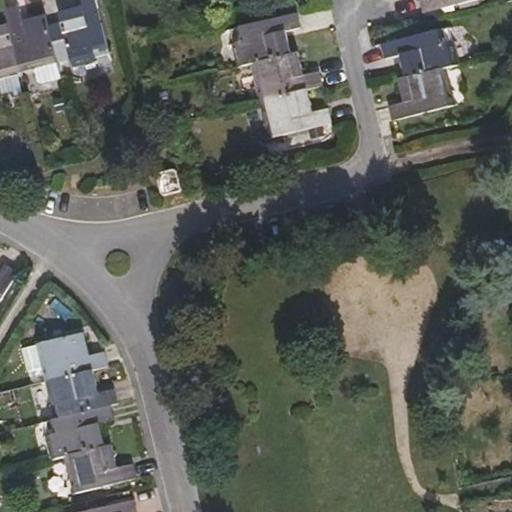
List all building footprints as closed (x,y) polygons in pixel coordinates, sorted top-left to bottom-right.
[(108,48),(95,0),(80,0),(82,8),(58,14),(60,18),(60,23),(49,26),(58,62),(70,59),(72,67),(96,60),(94,51),(108,48)] [(484,0),(420,0),(423,15),(484,0)] [(58,62),(49,26),(46,16),(23,22),(20,7),(4,11),(8,26),(20,72),(58,62)] [(292,56),(287,34),(302,30),(298,15),(239,29),(242,43),(233,44),(239,70),(252,66),(292,56)] [(0,77),(20,72),(8,26),(0,28),(0,77)] [(458,67),(453,43),(444,44),(440,32),(381,45),(385,62),(400,58),(404,79),(445,69),(458,67)] [(324,89),(320,73),(305,77),(299,55),(292,56),(252,66),(262,104),(309,93),(324,89)] [(455,108),(445,69),(404,79),(399,81),(404,104),(390,107),(393,123),(455,108)] [(333,125),(329,110),(314,114),(309,93),(262,104),(270,141),(333,125)] [(180,192),(177,175),(174,171),(159,175),(157,178),(161,195),(164,197),(179,194),(180,192)] [(0,304),(18,274),(5,265),(0,274),(0,304)] [(85,334),(39,346),(22,350),(28,375),(45,371),(48,383),(94,372),(109,368),(106,354),(91,357),(85,334)] [(119,405),(114,390),(99,393),(94,372),(48,383),(56,420),(112,407),(119,405)] [(107,448),(101,426),(116,421),(112,407),(56,420),(54,421),(57,435),(47,437),(53,462),(67,458),(107,448)] [(137,481),(133,465),(118,469),(112,446),(107,448),(67,458),(76,496),(137,481)] [(137,511),(135,502),(94,511),(137,511)]
